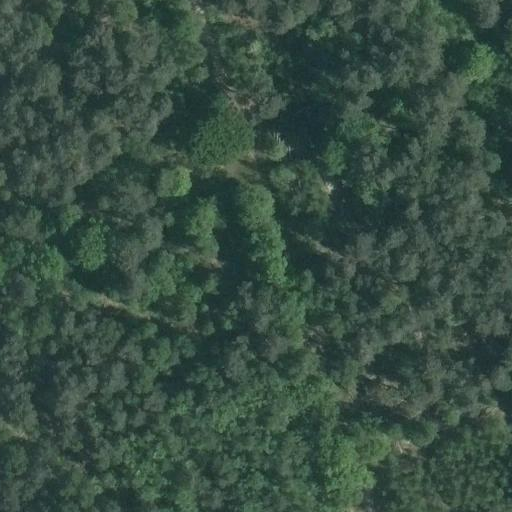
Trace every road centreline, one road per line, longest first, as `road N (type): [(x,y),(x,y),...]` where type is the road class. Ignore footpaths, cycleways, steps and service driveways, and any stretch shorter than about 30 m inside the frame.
road 1 (track): [(255,166),(356,440),(372,511)]
road 2 (track): [(196,0),(255,166)]
